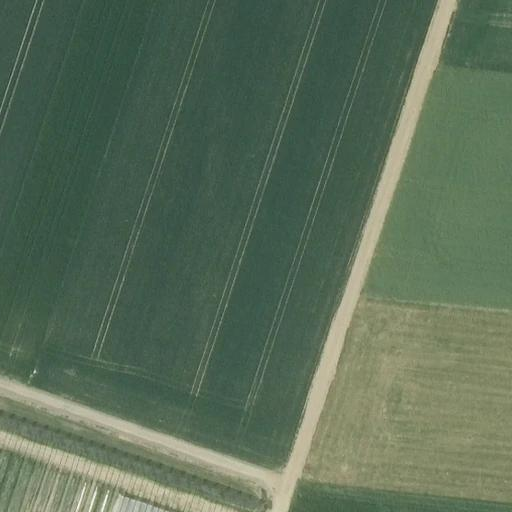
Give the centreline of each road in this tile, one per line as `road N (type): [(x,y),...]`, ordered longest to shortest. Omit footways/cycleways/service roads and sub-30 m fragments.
road 1 (track): [(275,511),(445,0)]
road 2 (track): [(0,386),(283,488),(504,511)]
